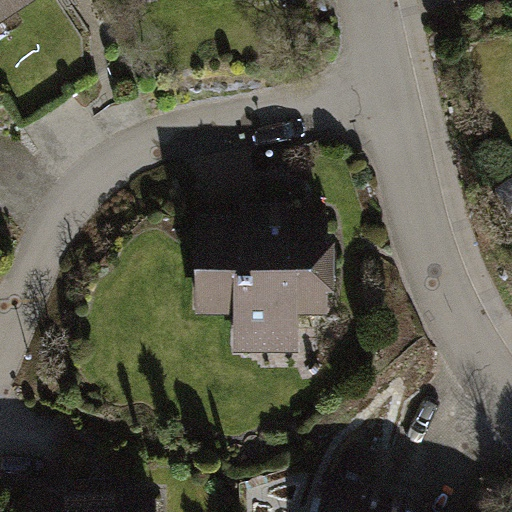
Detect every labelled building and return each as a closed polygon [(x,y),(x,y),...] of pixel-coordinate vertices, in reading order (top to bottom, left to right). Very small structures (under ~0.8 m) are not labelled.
[(57,0),(0,0),(0,48),(59,3),(57,0)] [(295,0),(166,0),(168,19),(296,10),(295,0)] [(334,224),(181,234),(189,349),(341,339),(334,224)] [(433,511),(434,509),(353,487),(345,511),(433,511)] [(24,497),(24,511),(167,511),(167,495),(24,497)]
